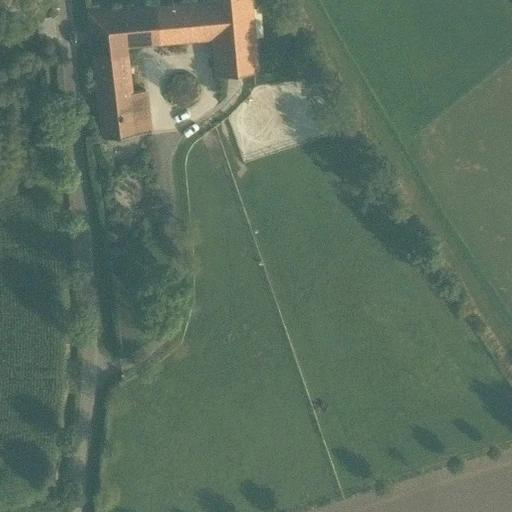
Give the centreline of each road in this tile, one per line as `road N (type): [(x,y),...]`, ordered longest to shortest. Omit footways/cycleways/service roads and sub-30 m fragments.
road 1 (unclassified): [(73,511),(90,375),(62,0)]
road 2 (track): [(511,345),(372,121),(311,0)]
